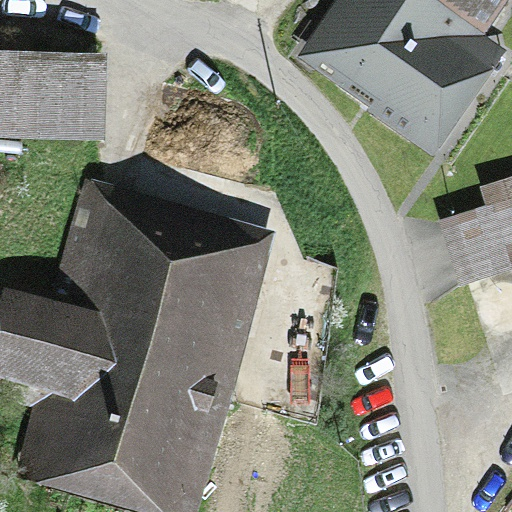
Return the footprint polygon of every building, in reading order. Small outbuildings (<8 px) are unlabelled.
[(497,0),(355,0),(318,55),(380,98),(369,114),(411,143),(463,68),(454,62),(497,0)] [(0,134),(89,137),(91,62),(0,59),(0,134)] [(503,206),(511,234),(511,182),(497,187),(503,206)] [(447,224),(465,281),(511,265),(511,234),(503,206),(447,224)] [(51,462),(201,501),(268,248),(120,208),(93,309),(10,287),(0,326),(0,375),(69,394),(51,462)]
